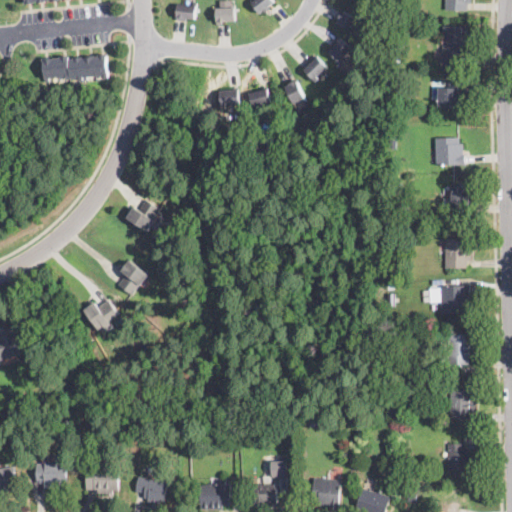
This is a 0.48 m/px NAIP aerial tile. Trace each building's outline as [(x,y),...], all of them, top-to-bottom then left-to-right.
[(273,0),(274,1),(259,13),(251,3),(255,0),(273,0)] [(471,0),(471,1),(471,3),(467,3),(467,10),(445,9),(445,0),(471,0)] [(198,5),(195,19),(187,18),(187,21),(177,19),(179,2),(198,5)] [(223,24),(217,24),(217,8),(236,7),(237,21),(223,22),(223,24)] [(364,21),(362,24),(358,22),(354,31),(337,23),(343,10),(364,21)] [(468,46),(468,47),(465,47),(465,56),(460,56),(460,64),(440,63),(440,58),(443,58),(444,25),(469,26),(468,46)] [(346,60),(343,64),(329,52),(336,42),(335,41),(339,36),(352,47),(343,58),(346,60)] [(108,54),(110,78),(106,78),(105,75),(85,77),(85,81),(81,81),(80,78),(72,78),(72,79),(68,80),(68,76),(50,78),(50,82),(46,83),(44,58),(49,57),(49,59),(61,58),(61,56),(70,55),(70,59),(74,59),(74,57),(83,57),(83,58),(87,58),(87,56),(95,55),(95,57),(99,56),(99,55),(108,54)] [(322,78),(317,82),(304,69),(314,60),(312,58),(316,54),(328,67),(320,75),(322,78)] [(296,78),(308,101),(304,103),(303,100),(295,104),(286,87),(292,84),(290,81),(296,78)] [(465,82),(465,88),(463,88),(463,106),(439,106),(439,87),(450,87),(450,80),(465,80),(465,82)] [(259,109),(255,110),(251,92),(263,89),(262,87),(268,86),(272,103),(258,106),(259,109)] [(226,109),(222,109),(220,91),(239,89),(240,104),(226,105),(226,109)] [(459,137),(459,144),(463,143),(463,154),(465,154),(465,163),(437,164),(436,138),(459,137)] [(399,182),(399,193),(391,193),(391,182),(399,182)] [(472,185),(472,193),(468,193),(468,206),(452,206),(452,184),(472,185)] [(161,207),(148,228),(128,215),(134,204),(140,208),(147,198),(161,207)] [(468,238),(468,245),(472,245),(472,260),(468,260),(468,266),(447,267),(446,238),(468,238)] [(134,293),(121,282),(128,273),(122,268),(131,258),(150,274),(134,293)] [(465,312),(442,313),(441,286),(470,284),(470,294),(469,295),(469,305),(465,305),(465,312)] [(110,298),(121,313),(111,320),(115,325),(109,329),(106,325),(100,328),(85,309),(96,301),(100,306),(110,298)] [(0,359),(0,336),(3,336),(3,335),(17,331),(23,352),(0,359)] [(470,363),(449,363),(449,334),(473,334),(473,355),(469,355),(470,363)] [(416,369),(408,369),(407,358),(415,358),(416,369)] [(476,410),(475,412),(471,412),(471,418),(451,418),(451,389),(472,390),(472,395),(476,396),(476,410)] [(19,423),(8,423),(8,415),(19,415),(19,423)] [(288,430),(277,430),(276,416),(288,415),(288,430)] [(73,430),(60,431),(60,420),(73,420),(73,430)] [(463,443),(463,450),(468,450),(468,453),(471,453),(471,458),(473,458),(473,463),(472,463),(471,467),(469,467),(469,471),(449,471),(449,443),(463,443)] [(272,477),(272,459),(288,459),(288,476),(272,477)] [(68,463),(67,483),(61,483),(61,486),(46,486),(46,482),(38,482),(39,463),(68,463)] [(0,467),(14,465),(18,489),(0,491),(0,467)] [(120,470),(119,490),(111,490),(111,492),(96,492),(96,489),(87,488),(88,466),(120,468),(120,470)] [(169,481),(165,500),(160,500),(160,503),(148,501),(148,498),(145,498),(146,492),(137,491),(139,476),(169,481)] [(342,479),(339,508),(329,508),(329,506),(319,505),(319,501),(313,501),(315,477),(342,479)] [(219,508),(202,508),(202,484),(226,484),(230,484),(231,504),(223,504),(223,508),(219,508)] [(266,504),(257,504),(256,484),(264,484),(274,484),(278,484),(278,489),(278,504),(269,504),(266,504)] [(391,496),(385,511),(355,511),(362,490),(363,487),(391,496)] [(417,492),(414,500),(406,498),(409,490),(417,492)]
